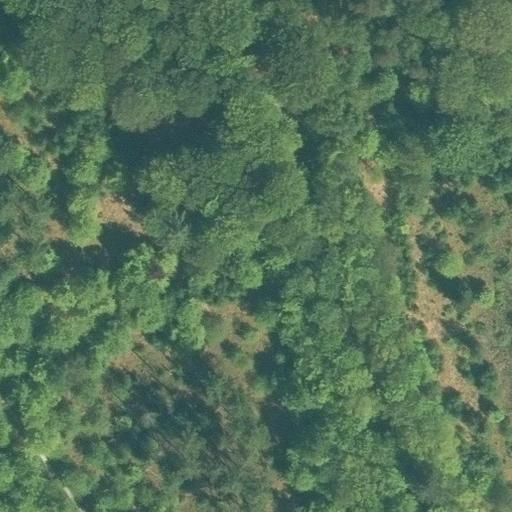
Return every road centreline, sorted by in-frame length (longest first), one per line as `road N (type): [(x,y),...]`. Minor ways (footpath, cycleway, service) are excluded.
road 1 (track): [(422,511),(300,155)]
road 2 (track): [(300,155),(249,0)]
